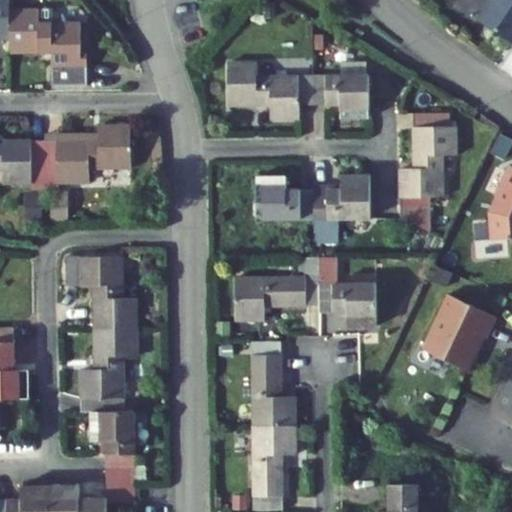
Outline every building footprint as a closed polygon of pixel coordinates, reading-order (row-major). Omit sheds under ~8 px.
[(0,0),(0,41),(11,41),(11,11),(10,0),(0,0)] [(511,0),(491,0),(492,1),(481,18),(483,27),(511,44),(511,0)] [(55,9),(11,11),(11,41),(11,55),(54,54),(54,81),(89,81),(88,48),(82,48),(82,25),(56,25),(55,9)] [(268,114),(268,127),(283,126),(298,126),(297,114),(313,113),(313,82),(255,84),(255,71),(227,71),(227,115),(268,114)] [(367,80),(313,82),(313,113),(339,113),(340,126),(367,125),(367,99),(367,80)] [(429,213),(429,198),(434,198),(440,198),(439,159),(454,157),(453,128),(444,128),(444,114),(411,114),(412,169),(397,170),(398,214),(429,213)] [(62,185),(92,185),(92,171),(133,171),(133,128),(101,128),(101,143),(46,143),(46,173),(62,172),(62,185)] [(32,173),(46,173),(46,143),(0,143),(0,174),(2,174),(2,187),(32,186),(32,173)] [(511,174),(499,204),(501,204),(494,220),(496,245),(511,244),(511,174)] [(341,183),(341,196),(314,197),(314,226),(314,247),(338,247),(337,225),(369,224),(369,183),(341,183)] [(256,227),(314,226),(314,197),(285,198),(284,184),(255,184),(256,227)] [(97,289),(97,331),(138,330),(138,301),(125,301),(124,260),(67,260),(67,289),(97,289)] [(266,311),(321,311),(321,260),(306,260),(305,280),(237,282),(238,326),(266,326),(266,311)] [(335,287),(334,260),(321,260),(321,311),(321,317),(349,316),(349,330),(377,330),(376,286),(335,287)] [(501,320),(453,297),(426,352),(473,374),(483,352),(482,349),(486,340),(491,342),(501,320)] [(0,330),(0,402),(2,402),(28,401),(28,376),(16,376),(16,330),(0,330)] [(83,413),(94,413),(125,413),(125,360),(138,359),(138,330),(97,331),(97,371),(84,371),(83,413)] [(248,347),(250,430),(290,430),(289,400),(276,400),(275,347),(248,347)] [(136,487),(136,413),(125,413),(94,413),(94,441),(102,441),(103,487),(136,487)] [(277,511),(277,460),(291,460),(290,430),(250,430),(250,511),(277,511)] [(422,511),(422,486),(392,487),(390,511),(422,511)] [(103,511),(104,507),(137,507),(136,487),(103,487),(104,504),(76,504),(75,491),(47,492),(47,511),(103,511)] [(0,504),(0,511),(47,511),(47,492),(19,492),(19,504),(0,504)]
